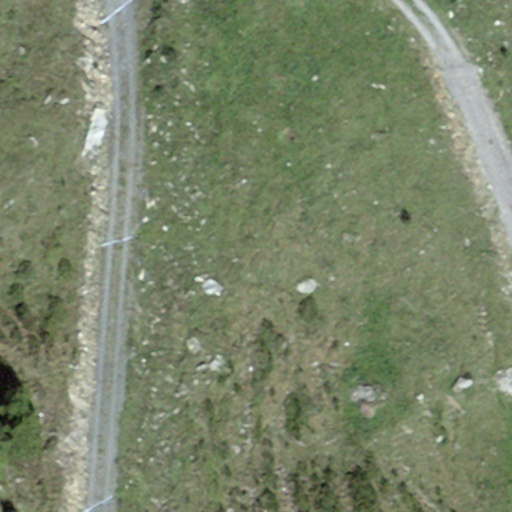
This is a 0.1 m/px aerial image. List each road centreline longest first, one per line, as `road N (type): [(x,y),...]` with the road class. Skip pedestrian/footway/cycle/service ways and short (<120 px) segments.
road 1 (track): [(85,511),(100,427),(123,0)]
road 2 (track): [(364,0),(452,64),(511,228)]
